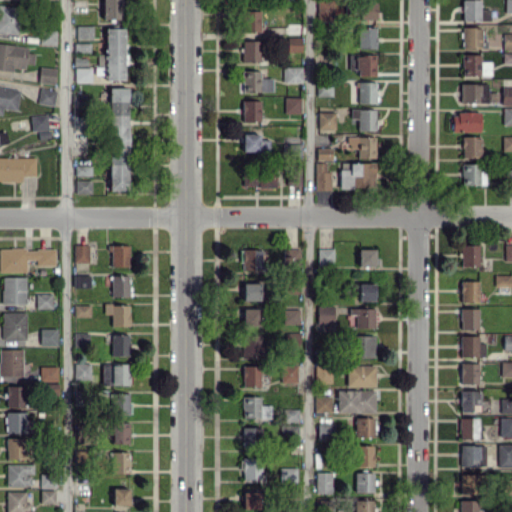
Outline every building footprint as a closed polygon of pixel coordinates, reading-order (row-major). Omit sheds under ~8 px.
[(121,18),(120,0),(101,0),(102,19),(121,18)] [(332,0),(316,0),(316,19),(332,19),(332,0)] [(479,0),(460,0),(462,20),(489,20),(489,8),(479,9),(479,0)] [(374,19),(375,2),(358,1),(358,18),(374,19)] [(0,32),(16,34),(19,7),(0,4),(0,32)] [(259,31),(259,10),(241,11),(241,31),(259,31)] [(76,26),(76,39),(92,39),(92,25),(76,26)] [(375,48),(374,26),(355,27),(356,48),(375,48)] [(480,27),(461,26),(461,46),(480,46),(480,27)] [(122,80),(123,28),(105,27),(104,54),(97,54),(97,66),(103,66),(102,79),(122,80)] [(55,45),(56,30),(40,29),(39,44),(55,45)] [(511,32),(502,32),(502,49),(511,49),(511,32)] [(301,51),(300,35),(281,36),(282,52),(301,51)] [(259,40),(241,40),(242,62),(259,61),(259,40)] [(89,43),(73,42),(73,51),(89,52),(89,43)] [(33,64),(34,53),(27,52),(28,46),(0,43),(0,69),(12,71),(13,67),(24,68),(25,63),(33,64)] [(511,52),(501,52),(501,63),(511,63),(511,52)] [(479,54),(461,54),(461,75),(490,75),(490,61),(479,61),(479,54)] [(374,75),(375,55),(355,55),(355,75),(374,75)] [(38,83),(54,83),(55,67),(38,67),(38,83)] [(74,81),(90,82),(90,68),(74,67),(74,81)] [(301,67),(283,67),(284,83),(301,82),(301,67)] [(272,78),(259,78),(259,70),(242,70),(242,91),(272,91),(272,78)] [(357,102),(375,102),(375,82),(357,81),(357,102)] [(460,102),(487,102),(486,83),(459,83),(460,102)] [(511,104),(511,85),(501,86),(501,104),(511,104)] [(0,114),(1,115),(2,108),(15,110),(19,90),(0,86),(0,114)] [(53,105),(55,90),(39,87),(36,103),(53,105)] [(127,190),(127,87),(107,87),(107,190),(127,190)] [(284,113),(299,112),(299,97),(283,97),(284,113)] [(241,100),(241,121),(259,121),(259,100),(241,100)] [(511,107),(502,107),(502,124),(511,124),(511,107)] [(357,130),(375,130),(374,108),(349,109),(349,117),(357,117),(357,130)] [(334,112),(317,111),(316,129),(334,129),(334,112)] [(451,131),(479,131),(479,112),(451,112),(451,131)] [(241,151),(268,151),(268,139),(259,139),(259,134),(242,133),(241,151)] [(511,135),(501,136),(501,150),(511,150),(511,135)] [(357,157),(375,157),(374,136),(346,136),(346,148),(356,148),(357,157)] [(461,137),(461,157),(479,157),(479,137),(461,137)] [(315,159),(330,160),(331,147),(316,147),(315,159)] [(0,156),(0,180),(21,181),(21,175),(34,176),(34,157),(0,156)] [(314,190),(330,189),(329,170),(325,170),(325,162),(314,162),(314,190)] [(374,163),(339,162),(338,187),(374,187),(374,163)] [(478,185),(478,164),(461,163),(461,184),(478,185)] [(300,185),(299,165),(284,165),(285,185),(300,185)] [(274,166),(241,167),(242,187),(275,186),(274,166)] [(91,180),(75,179),(75,193),(90,193),(91,180)] [(504,260),(511,260),(511,243),(503,244),(504,260)] [(87,244),(73,244),(73,261),(87,261),(87,244)] [(478,265),(478,244),(460,244),(460,265),(478,265)] [(128,245),(110,245),(110,266),(128,265),(128,245)] [(54,248),(0,247),(0,271),(25,271),(25,259),(36,259),(35,265),(54,265),(54,248)] [(299,248),(283,248),(282,264),(299,264),(299,248)] [(317,267),(333,266),(332,248),(316,248),(317,267)] [(260,249),(242,249),(242,269),(260,269),(260,249)] [(357,265),(374,266),(374,249),(357,249),(357,265)] [(509,275),(494,274),(493,285),(509,286),(509,275)] [(90,287),(90,275),(73,275),(73,287),(90,287)] [(110,296),(128,296),(128,275),(110,275),(110,296)] [(24,303),(25,276),(1,276),(1,303),(24,303)] [(477,302),(478,281),(459,280),(459,301),(477,302)] [(242,300),(258,300),(258,282),(242,283),(242,300)] [(374,300),(374,283),(357,283),(357,300),(374,300)] [(35,308),(51,308),(51,293),(35,293),(35,308)] [(128,326),(128,304),(103,303),(103,313),(110,313),(110,326),(128,326)] [(89,304),(72,305),(73,317),(90,317),(89,304)] [(333,305),(316,306),(316,324),(333,323),(333,305)] [(374,307),(347,307),(347,327),(374,328),(374,307)] [(241,308),(241,325),(260,325),(260,308),(241,308)] [(299,309),(281,308),(281,323),(299,324),(299,309)] [(478,329),(477,308),(459,308),(459,329),(478,329)] [(25,312),(1,312),(1,339),(25,339),(25,312)] [(56,328),(39,328),(39,344),(56,345),(56,328)] [(89,332),(72,333),(73,346),(89,346),(89,332)] [(128,355),(128,334),(110,334),(110,355),(128,355)] [(261,334),(242,335),(242,356),(262,355),(261,334)] [(351,334),(350,357),(374,357),(374,335),(351,334)] [(511,349),(511,334),(502,334),(503,349),(511,349)] [(459,356),(484,356),(484,342),(478,342),(478,335),(459,335),(459,356)] [(0,374),(21,375),(22,348),(0,348),(0,374)] [(511,360),(500,361),(500,376),(511,375),(511,360)] [(478,383),(478,362),(459,362),(459,384),(478,383)] [(73,379),(89,379),(90,363),(73,363),(73,379)] [(100,385),(128,385),(128,363),(100,363),(100,385)] [(296,364),(280,364),(280,382),(296,382),(296,364)] [(241,387),(260,386),(259,365),(241,365),(241,387)] [(374,386),(374,365),(345,365),(345,386),(374,386)] [(56,366),(38,366),(38,380),(56,380),(56,366)] [(5,407),(22,407),(22,385),(5,385),(5,407)] [(336,412),(374,412),(374,390),(335,390),(336,412)] [(459,411),(477,411),(476,390),(459,390),(459,411)] [(129,393),(110,393),(110,414),(129,414),(129,393)] [(314,412),(330,411),(330,395),(314,396),(314,412)] [(259,396),(241,396),(242,418),(270,417),(270,405),(260,405),(259,396)] [(500,413),(511,412),(511,398),(500,398),(500,413)] [(297,408),(282,409),(283,424),(279,424),(279,437),(298,437),(297,408)] [(24,411),(5,412),(5,432),(24,432),(24,411)] [(511,416),(498,417),(498,436),(511,436),(511,416)] [(373,437),(374,417),(354,417),(354,436),(373,437)] [(477,417),(459,417),(459,438),(477,438),(477,417)] [(128,443),(127,422),(111,423),(111,443),(128,443)] [(316,440),(333,440),(334,422),(317,422),(316,440)] [(259,426),(241,427),(242,446),(259,446),(259,426)] [(5,458),(24,459),(24,438),(5,437),(5,458)] [(511,443),(497,443),(497,454),(511,454),(511,443)] [(484,466),(485,445),(459,444),(459,465),(484,466)] [(372,445),(355,445),(355,466),(372,466),(372,445)] [(129,473),(128,451),(109,451),(110,473),(129,473)] [(242,479),(260,478),(259,457),(241,458),(242,479)] [(5,485),(31,486),(31,464),(5,463),(5,485)] [(296,467),(279,467),(279,481),(296,482),(296,467)] [(330,493),(331,472),(314,471),(313,493),(330,493)] [(354,492),(373,491),(372,472),(354,473),(354,492)] [(52,487),(52,474),(39,473),(39,487),(52,487)] [(459,480),(453,480),(453,493),(478,493),(479,474),(459,473),(459,480)] [(128,488),(112,488),(111,504),(128,505),(128,488)] [(54,490),(39,489),(39,502),(53,503),(54,490)] [(25,491),(6,491),(5,511),(7,511),(29,511),(30,502),(24,502),(25,491)] [(242,508),(258,508),(258,492),(242,491),(242,508)] [(353,511),(372,511),(372,499),(353,500),(353,511)] [(458,511),(476,511),(476,499),(458,500),(458,511)]
